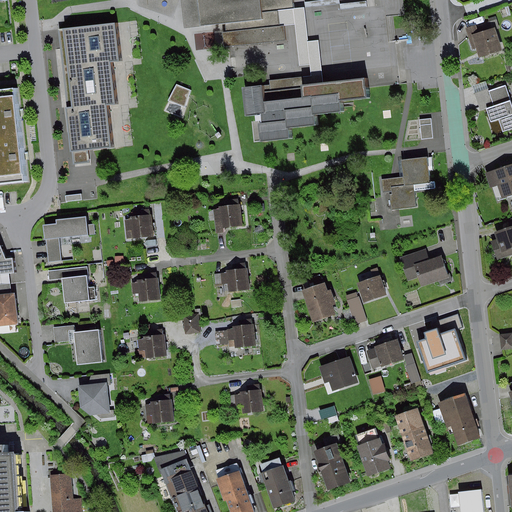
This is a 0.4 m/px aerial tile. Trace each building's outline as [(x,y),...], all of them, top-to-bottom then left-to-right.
[(181,0),(184,28),(225,24),(226,32),(221,33),(222,47),(285,41),(284,26),(279,26),(277,10),(294,8),(292,0),(181,0)] [(366,1),(339,4),(340,10),(367,7),(366,1)] [(310,76),(302,77),(303,86),(322,84),(319,52),(318,43),(308,44),(304,7),(294,8),(277,10),(279,26),(284,26),(295,25),(299,66),(309,65),(310,76)] [(482,47),(485,57),(508,50),(500,27),(497,28),(494,20),(471,28),(477,48),(482,47)] [(72,152),(74,164),(89,163),(87,149),(95,149),(110,147),(105,104),(114,103),(109,61),(119,60),(114,24),(64,30),(60,30),(69,106),(64,107),(69,152),(72,152)] [(339,108),(338,99),(353,98),(366,96),(365,87),(364,80),(322,84),(303,86),(302,77),(269,81),(270,91),(262,92),(262,86),(252,87),(241,88),(244,118),(259,116),(260,122),(253,123),(255,143),(290,139),(289,128),(314,126),(313,114),(340,111),(339,108)] [(507,131),(511,129),(511,88),(511,84),(493,90),(493,88),(479,92),(483,107),(478,108),(479,111),(492,108),(496,121),(503,119),(507,131)] [(177,85),(168,100),(184,107),(191,90),(177,85)] [(23,97),(0,99),(0,138),(26,136),(23,97)] [(431,119),(420,120),(421,139),(433,138),(431,119)] [(26,136),(0,138),(0,179),(29,177),(26,136)] [(432,158),(402,161),(404,178),(382,180),(383,192),(392,192),(392,194),(389,195),(391,211),(399,210),(416,208),(415,191),(436,189),(435,182),(429,182),(428,171),(433,170),(432,158)] [(511,167),(488,174),(492,187),(497,186),(500,200),(511,196),(511,167)] [(248,227),(246,205),(217,208),(219,222),(227,221),(228,229),(248,227)] [(159,238),(156,215),(127,219),(129,239),(137,238),(137,241),(159,238)] [(59,238),(95,234),(94,224),(86,225),(86,217),(55,220),(56,224),(43,225),(44,239),(46,239),(59,238)] [(505,240),(494,244),(499,260),(511,255),(511,227),(502,231),(505,240)] [(59,238),(46,239),(49,262),(61,261),(59,238)] [(5,259),(0,246),(0,275),(9,274),(14,274),(12,258),(5,259)] [(423,286),(448,277),(441,256),(430,260),(426,249),(400,258),(408,281),(420,277),(423,286)] [(61,279),(87,276),(86,267),(49,271),(50,280),(61,279)] [(255,290),(253,270),(225,272),(226,285),(233,284),(234,292),(255,290)] [(9,274),(0,275),(0,285),(10,284),(9,274)] [(380,275),(357,283),(364,303),(387,295),(380,275)] [(64,303),(95,299),(94,287),(88,288),(87,276),(61,279),(64,303)] [(145,304),(166,302),(164,279),(136,282),(137,295),(144,294),(145,304)] [(326,283),(303,291),(313,321),(336,314),(334,307),(326,283)] [(0,295),(11,294),(10,284),(0,285),(0,295)] [(11,294),(0,295),(0,325),(17,324),(14,294),(11,294)] [(360,297),(348,301),(356,324),(361,323),(367,321),(360,297)] [(202,317),(187,319),(189,335),(203,333),(202,317)] [(424,338),(416,340),(428,376),(470,362),(458,327),(443,332),(441,325),(422,331),(424,338)] [(55,342),(69,341),(68,331),(74,330),(74,326),(53,328),(55,342)] [(240,351),(263,348),(260,326),(230,330),(231,341),(239,340),(240,351)] [(76,364),(104,361),(100,330),(73,332),(76,364)] [(511,331),(502,332),(503,350),(511,349),(511,331)] [(138,341),(140,352),(148,351),(149,361),(164,359),(161,338),(138,341)] [(402,340),(370,351),(377,372),(407,362),(415,384),(424,380),(415,353),(408,356),(402,340)] [(343,359),(320,367),(324,380),(325,383),(330,382),(333,392),(360,383),(351,356),(343,359)] [(91,376),(88,385),(106,383),(111,383),(110,374),(91,376)] [(385,378),(373,382),(377,395),(389,391),(385,378)] [(109,411),(106,383),(88,385),(78,386),(80,408),(90,416),(97,415),(101,419),(114,417),(113,411),(109,411)] [(248,415),(269,413),(267,391),(237,394),(238,407),(247,406),(248,415)] [(459,427),(465,444),(481,439),(465,393),(438,403),(448,430),(459,427)] [(156,428),(179,424),(176,401),(147,406),(149,417),(154,416),(156,428)] [(334,408),(321,412),(322,415),(323,418),(336,414),(334,408)] [(423,409),(401,417),(416,462),(439,454),(423,409)] [(360,437),(376,478),(397,469),(394,462),(398,461),(391,444),(388,445),(381,429),(360,437)] [(343,444),(320,453),(334,492),(357,484),(343,444)] [(16,511),(14,454),(2,454),(2,447),(0,447),(0,511),(16,511)] [(172,483),(198,473),(193,460),(167,470),(172,483)] [(263,475),(275,511),(282,511),(303,505),(290,468),(287,469),(284,460),(266,466),(269,474),(263,475)] [(255,511),(237,463),(216,471),(231,511),(255,511)] [(183,511),(209,502),(198,473),(172,483),(183,511)] [(55,511),(81,511),(80,500),(72,500),(70,476),(53,477),(55,511)] [(487,511),(485,491),(463,493),(465,511),(487,511)] [(212,511),(209,502),(183,511),(182,511),(212,511)]
